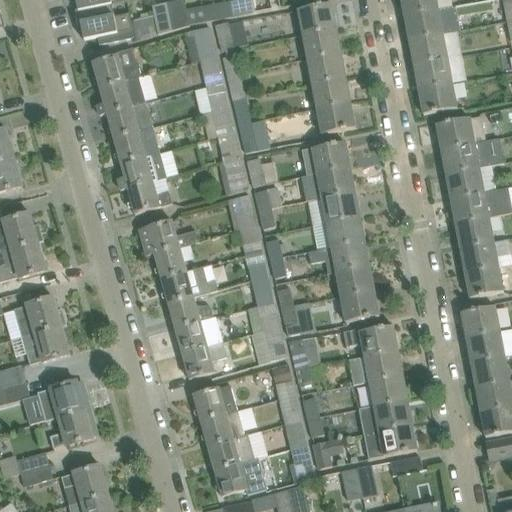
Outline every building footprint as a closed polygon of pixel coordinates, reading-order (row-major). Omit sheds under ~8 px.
[(128,3),(127,0),(72,0),(74,4),(77,3),(78,11),(75,11),(76,13),(113,6),(128,3)] [(167,4),(173,32),(190,27),(185,0),(167,4)] [(230,19),(254,14),(251,0),(241,0),(227,3),(230,19)] [(270,0),(251,0),(254,14),(272,11),(270,0)] [(401,0),(405,17),(439,11),(436,0),(401,0)] [(507,23),(511,22),(511,0),(494,0),(489,1),(491,10),(494,25),(507,23)] [(230,19),(227,3),(202,7),(205,23),(230,19)] [(136,43),(173,32),(167,4),(153,8),(154,17),(132,23),(135,37),(135,39),(136,43)] [(303,37),(337,31),(332,5),(313,9),(298,12),(303,37)] [(135,37),(132,23),(130,15),(115,18),(113,6),(76,13),(80,33),(83,32),(85,42),(98,39),(99,47),(135,39),(135,37)] [(410,42),(444,35),(461,32),(456,8),(439,11),(405,17),(410,42)] [(215,27),(219,46),(233,43),(228,24),(215,27)] [(201,65),(218,60),(210,28),(193,32),(201,63),(201,65)] [(308,62),(342,55),(337,31),(303,37),(308,62)] [(414,66),(448,60),(444,35),(410,42),(414,66)] [(138,67),(137,67),(133,50),(117,54),(118,59),(112,60),(93,66),(101,91),(140,80),(142,80),(138,67)] [(313,86),(347,80),(342,55),(308,62),(313,86)] [(227,78),(241,75),(236,56),(222,60),(227,78)] [(218,60),(201,65),(207,90),(224,86),(218,60)] [(419,91),(453,85),(448,60),(414,66),(419,91)] [(240,75),(227,78),(233,104),(246,100),(240,75)] [(105,105),(100,107),(102,117),(108,116),(146,105),(146,103),(140,80),(101,91),(105,105)] [(317,111),(351,104),(347,80),(313,86),(317,111)] [(424,116),(444,113),(458,110),(453,85),(419,91),(424,116)] [(230,111),(224,86),(207,90),(213,115),(230,111)] [(336,134),(356,130),(351,104),(317,111),(320,123),(322,134),(322,136),(336,134)] [(146,105),(108,116),(115,141),(153,130),(146,105)] [(252,126),(252,125),(247,105),(234,108),(239,128),(252,126)] [(219,140),(235,136),(230,111),(213,115),(219,140)] [(442,152),(476,145),(471,120),(437,127),(442,152)] [(153,130),(115,141),(122,166),(160,155),(153,130)] [(0,163),(15,159),(7,131),(0,132),(0,163)] [(225,166),(241,161),(235,136),(219,140),(225,166)] [(447,177),(480,170),(492,168),(488,143),(476,145),(442,152),(447,177)] [(318,176),(351,170),(347,144),(313,151),(318,176)] [(125,179),(120,181),(123,192),(129,191),(154,183),(165,180),(167,180),(167,179),(160,155),(122,166),(125,179)] [(0,194),(4,193),(23,188),(15,159),(0,163),(0,194)] [(260,160),(247,163),(253,189),(266,186),(260,160)] [(232,196),(248,191),(241,161),(225,166),(232,196)] [(322,201),(356,194),(351,170),(318,176),(322,201)] [(447,177),(451,201),(485,194),(480,170),(447,177)] [(154,183),(129,191),(135,215),(135,216),(155,211),(161,209),(173,206),(169,193),(158,196),(154,183)] [(259,213),(272,210),(283,207),(279,189),(254,195),(259,213)] [(451,201),(456,226),(490,219),(511,215),(506,190),(497,192),(485,194),(451,201)] [(327,225),(361,219),(356,194),(322,201),(327,225)] [(240,234),(257,230),(249,196),(232,200),(239,232),(240,234)] [(259,213),(263,231),(276,228),(272,210),(259,213)] [(0,255),(39,244),(43,243),(39,227),(35,228),(31,215),(12,220),(4,223),(0,224),(0,255)] [(327,225),(332,250),(366,243),(361,219),(327,225)] [(495,244),(490,219),(456,226),(461,250),(495,244)] [(155,256),(181,249),(199,244),(196,233),(178,237),(174,223),(140,233),(147,258),(155,256)] [(243,247),(260,243),(257,230),(240,234),(243,247)] [(279,240),(265,243),(270,263),(283,261),(279,240)] [(337,275),(370,268),(366,243),(332,250),(318,252),(308,254),(311,265),(326,262),(334,261),(337,275)] [(20,280),(28,278),(47,272),(39,244),(0,255),(0,284),(7,283),(19,279),(20,280)] [(466,275),(499,269),(495,244),(461,250),(466,275)] [(155,256),(162,281),(188,274),(181,249),(155,256)] [(287,278),(283,261),(270,263),(274,281),(287,278)] [(252,284),(269,279),(265,264),(248,269),(251,283),(252,284)] [(169,306),(195,299),(218,292),(215,283),(216,282),(212,267),(188,274),(162,281),(169,306)] [(370,268),(337,275),(341,299),(375,293),(370,268)] [(504,294),(499,269),(466,275),(471,300),(504,294)] [(269,279),(252,284),(258,310),(275,306),(269,279)] [(294,307),(292,296),(290,290),(277,293),(281,310),(294,307)] [(375,293),(341,299),(346,325),(380,318),(375,293)] [(15,311),(18,324),(23,339),(63,328),(67,327),(63,312),(58,313),(54,299),(35,305),(27,307),(28,308),(15,311)] [(176,331),(202,324),(214,320),(210,308),(197,308),(195,299),(169,306),(176,331)] [(264,335),(281,331),(275,306),(258,310),(264,335)] [(301,335),(294,307),(281,310),(287,338),(301,335)] [(467,340),(501,334),(496,308),(462,315),(467,340)] [(183,356),(223,345),(219,330),(205,334),(202,324),(176,331),(183,356)] [(23,339),(27,354),(30,367),(43,363),(43,364),(70,356),(63,328),(23,339)] [(365,359),(399,353),(394,328),(361,334),(360,330),(344,333),(346,349),(362,346),(365,359)] [(270,362),(287,358),(281,331),(264,335),(266,348),(270,362)] [(501,334),(467,340),(472,365),(506,358),(501,334)] [(295,372),(309,370),(302,341),(288,344),(295,372)] [(190,381),(209,376),(216,374),(213,363),(227,359),(223,345),(183,356),(190,381)] [(370,385),(404,378),(399,353),(365,359),(349,362),(354,386),(370,383),(370,385)] [(506,358),(472,365),(476,389),(510,383),(506,358)] [(21,367),(0,372),(0,390),(26,383),(21,367)] [(287,367),(273,372),(276,387),(292,383),(287,367)] [(309,370),(295,372),(299,389),(313,386),(309,370)] [(404,378),(370,385),(375,409),(408,402),(404,378)] [(0,390),(0,407),(30,399),(26,383),(0,390)] [(59,420),(91,410),(87,397),(84,395),(82,396),(78,383),(59,389),(51,391),(51,392),(38,395),(42,408),(46,424),(59,420)] [(276,387),(280,403),(296,398),(292,383),(276,387)] [(481,414),(511,408),(511,391),(510,383),(476,389),(481,414)] [(201,423),(238,413),(230,388),(220,391),(215,392),(213,392),(194,398),(201,423)] [(283,418),(300,413),(296,398),(280,403),(283,418)] [(320,417),(317,405),(316,399),(303,403),(307,422),(320,419),(320,417)] [(364,437),(413,427),(408,402),(375,409),(359,412),(364,437)] [(511,408),(481,414),(486,439),(511,434),(511,408)] [(67,448),(75,446),(94,441),(90,428),(93,427),(95,425),(91,410),(59,420),(63,435),(50,438),(54,451),(67,447),(67,448)] [(244,437),(238,413),(201,423),(208,448),(244,437)] [(324,437),(320,419),(307,422),(312,440),(324,437)] [(369,462),(398,456),(418,452),(413,427),(364,437),(369,462)] [(308,448),(304,433),(304,431),(287,436),(287,437),(291,453),(308,448)] [(215,473),(255,461),(247,436),(244,437),(208,448),(215,473)] [(511,457),(511,440),(507,442),(487,445),(490,462),(510,458),(511,457)] [(326,444),(313,447),(319,471),(331,469),(326,444)] [(308,448),(291,453),(299,484),(316,480),(308,448)] [(9,479),(9,480),(50,468),(46,454),(17,462),(16,457),(0,461),(0,466),(4,480),(9,479)] [(394,479),(404,477),(424,472),(420,458),(391,465),(394,479)] [(246,482),(262,477),(258,460),(255,461),(215,473),(222,499),(242,493),(248,491),(246,482)] [(371,467),(357,470),(364,499),(377,497),(371,467)] [(50,468),(21,476),(25,489),(53,480),(50,468)] [(62,480),(70,507),(109,496),(101,468),(74,475),(75,476),(62,480)] [(357,470),(342,473),(348,502),(364,499),(357,470)] [(289,491),(293,511),(308,511),(303,487),(289,491)] [(500,511),(498,501),(496,490),(488,492),(491,511),(500,511)] [(277,511),(293,511),(289,491),(274,496),(277,511)] [(113,511),(109,496),(70,507),(70,511),(113,511)] [(511,511),(511,497),(498,501),(500,511),(511,511)] [(230,507),(230,508),(223,510),(223,511),(254,511),(252,502),(230,507)]
